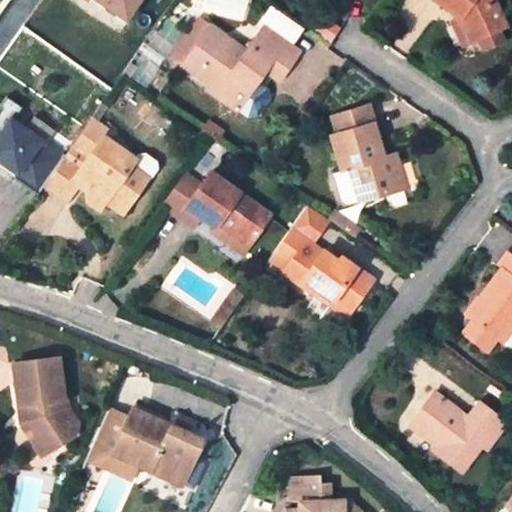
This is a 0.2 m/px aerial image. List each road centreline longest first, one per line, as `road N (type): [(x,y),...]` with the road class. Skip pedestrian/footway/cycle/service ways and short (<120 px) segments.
road 1 (unclassified): [(0,290),(113,323),(278,394)]
road 2 (residential): [(497,186),(325,419)]
road 3 (residential): [(347,37),(481,134)]
road 4 (unclassified): [(325,419),(427,511)]
road 5 (residential): [(218,511),(278,394)]
